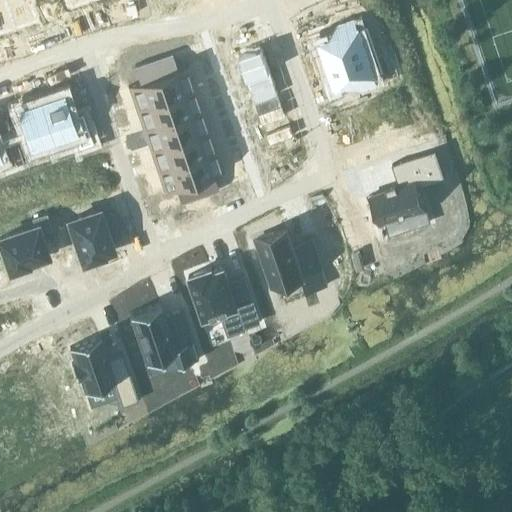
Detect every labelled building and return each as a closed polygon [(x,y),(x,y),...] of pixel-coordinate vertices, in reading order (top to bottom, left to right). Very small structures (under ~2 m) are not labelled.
[(0,0),(0,36),(15,31),(4,0),(0,0)] [(4,0),(15,31),(38,24),(29,0),(4,0)] [(63,0),(67,10),(70,8),(71,10),(90,4),(88,0),(63,0)] [(321,43),(318,44),(324,63),(327,62),(328,64),(376,49),(368,26),(359,29),(356,18),(338,23),(341,34),(321,41),(321,43)] [(329,67),(326,68),(332,86),(335,85),(335,87),(356,80),(360,91),(378,85),(374,74),(383,72),(376,49),(328,64),(329,67)] [(171,52),(134,64),(140,81),(158,74),(177,68),(171,52)] [(177,68),(158,74),(166,96),(196,85),(195,85),(188,65),(189,65),(189,64),(177,68)] [(140,81),(128,85),(128,86),(129,86),(136,105),(135,106),(166,96),(158,74),(140,81)] [(196,85),(166,96),(173,117),(203,106),(203,105),(202,106),(196,86),(196,85)] [(63,92),(40,99),(54,140),(53,140),(56,149),(79,141),(80,146),(93,141),(83,112),(71,116),(63,92)] [(166,96),(135,106),(135,107),(136,107),(143,126),(142,127),(173,117),(166,96)] [(26,132),(15,136),(23,161),(36,156),(33,147),(53,140),(54,140),(40,99),(17,107),(26,132)] [(359,120),(350,123),(354,133),(352,134),(358,153),(400,139),(390,109),(383,112),(379,99),(355,108),(359,120)] [(203,106),(173,117),(180,137),(211,127),(210,126),(210,127),(203,107),(204,107),(203,106)] [(173,117),(142,127),(142,128),(143,127),(150,147),(149,147),(149,148),(180,137),(173,117)] [(211,127),(180,137),(187,158),(218,148),(218,147),(217,147),(210,128),(211,127)] [(180,137),(149,148),(149,149),(150,148),(157,168),(156,168),(156,169),(187,158),(180,137)] [(0,168),(15,163),(7,138),(0,140),(0,168)] [(218,148),(187,158),(194,180),(213,173),(225,169),(225,168),(224,168),(217,149),(218,148)] [(399,185),(369,196),(379,226),(406,217),(410,229),(431,222),(427,210),(419,187),(446,178),(436,150),(392,164),(399,185)] [(187,158),(156,169),(157,169),(164,189),(163,189),(164,190),(176,186),(194,180),(187,158)] [(194,180),(176,186),(181,203),(219,190),(217,184),(213,173),(194,180)] [(99,210),(69,220),(84,262),(87,260),(87,262),(89,261),(89,260),(97,257),(98,258),(100,257),(99,256),(102,255),(102,253),(112,249),(109,240),(121,236),(113,212),(101,217),(99,210)] [(35,226),(0,237),(0,241),(10,270),(12,269),(12,270),(14,270),(14,268),(21,266),(22,267),(23,266),(23,265),(25,264),(25,262),(45,255),(41,242),(54,237),(46,213),(32,218),(35,226)] [(287,228),(256,239),(263,259),(268,257),(277,282),(271,284),(272,285),(322,268),(313,240),(293,246),(287,228)] [(191,274),(189,275),(190,277),(204,318),(221,312),(228,335),(246,329),(245,327),(260,321),(245,276),(230,281),(224,266),(213,270),(212,269),(213,269),(212,267),(210,268),(191,274)] [(133,311),(129,312),(146,359),(172,351),(177,367),(195,361),(195,360),(192,351),(190,344),(195,343),(183,309),(164,315),(160,302),(146,307),(146,306),(145,307),(134,310),(133,310),(133,311)] [(100,336),(70,346),(75,362),(71,363),(77,378),(80,377),(85,392),(114,382),(122,405),(138,399),(122,352),(107,357),(100,336)] [(38,367),(8,377),(17,403),(13,404),(18,419),(22,418),(23,421),(52,411),(58,428),(74,422),(61,384),(46,389),(38,367)]
